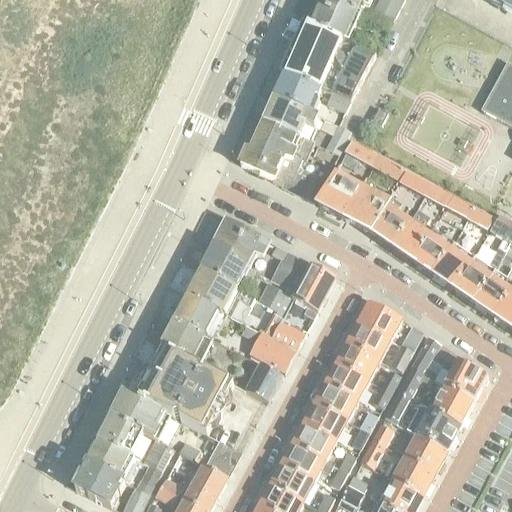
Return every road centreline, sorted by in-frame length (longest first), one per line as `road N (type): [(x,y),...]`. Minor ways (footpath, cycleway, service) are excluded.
road 1 (tertiary): [(18,495),(180,170)]
road 2 (residential): [(235,511),(363,267)]
road 3 (residential): [(363,267),(180,170)]
road 4 (tertiary): [(180,170),(253,0)]
road 5 (residential): [(511,361),(363,267)]
road 6 (residential): [(511,375),(436,511)]
